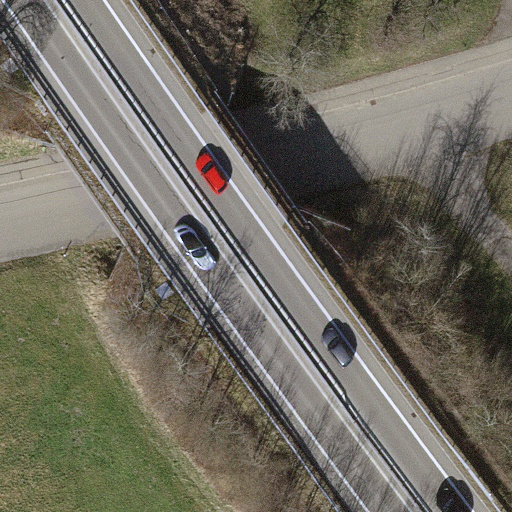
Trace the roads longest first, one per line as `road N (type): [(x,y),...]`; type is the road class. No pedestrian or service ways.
road 1 (trunk): [(453,511),(90,0)]
road 2 (trunk): [(27,0),(389,511)]
road 3 (residential): [(511,96),(0,222)]
road 4 (track): [(429,117),(447,170),(511,242)]
